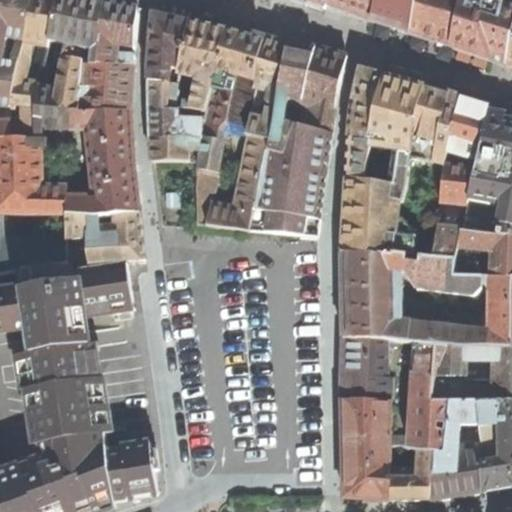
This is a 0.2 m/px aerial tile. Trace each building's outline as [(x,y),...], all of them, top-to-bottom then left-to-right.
[(0,141),(12,142),(12,124),(11,106),(19,65),(25,45),(34,0),(3,0),(0,17),(0,141)] [(38,88),(50,43),(56,0),(34,0),(25,45),(19,65),(11,106),(23,108),(23,124),(12,124),(12,142),(35,141),(36,131),(36,108),(38,88)] [(36,108),(36,131),(42,131),(72,131),(72,113),(81,113),(82,97),(85,66),(88,67),(90,51),(95,52),(94,67),(99,67),(99,66),(105,5),(87,2),(78,0),(56,0),(50,43),(67,46),(58,91),(38,88),(36,108)] [(291,0),(306,4),(326,11),(328,0),(291,0)] [(328,0),(326,11),(354,19),(373,24),(377,0),(328,0)] [(511,0),(377,0),(373,24),(390,29),(422,40),(496,64),(508,68),(511,42),(511,0)] [(124,9),(105,5),(99,66),(135,68),(136,58),(129,58),(130,50),(136,51),(140,15),(139,12),(124,9)] [(150,70),(150,83),(180,87),(182,77),(191,24),(175,20),(155,15),(150,70)] [(209,28),(191,24),(182,77),(199,81),(194,105),(187,104),(185,111),(209,114),(215,85),(227,32),(209,28)] [(227,32),(215,85),(209,114),(204,143),(201,153),(200,164),(200,227),(251,233),(254,210),(255,205),(258,205),(270,142),(250,138),(253,114),(258,84),(265,43),(248,38),(227,32)] [(277,46),(265,43),(258,84),(272,87),(266,117),(253,114),(250,138),(270,142),(274,119),(275,118),(289,49),(277,46)] [(274,119),(270,142),(284,148),(287,125),(291,100),(303,102),(315,56),(303,53),(289,49),(275,118),(274,119)] [(287,125),(334,135),(337,106),(347,65),(331,61),(315,56),(303,102),(291,100),(287,125)] [(133,90),(135,68),(99,66),(99,67),(94,67),(88,67),(85,66),(82,97),(81,113),(81,114),(132,112),(133,90)] [(353,115),(350,137),(370,140),(380,99),(386,77),(374,74),(363,70),(353,115)] [(346,213),(344,252),(398,258),(398,256),(416,258),(418,240),(398,237),(401,216),(399,216),(408,184),(412,160),(415,137),(428,89),(408,83),(386,77),(380,99),(370,140),(372,141),(378,142),(383,137),(397,154),(392,185),(365,181),(348,179),(346,213)] [(150,97),(151,111),(177,112),(177,111),(180,87),(150,83),(150,97)] [(440,92),(428,89),(415,137),(412,160),(434,164),(440,134),(450,96),(440,92)] [(457,97),(450,96),(440,134),(434,164),(446,167),(447,166),(450,155),(462,99),(457,97)] [(477,103),(462,99),(450,155),(466,159),(461,168),(447,166),(446,167),(441,204),(468,206),(478,171),(479,160),(490,115),(491,108),(477,103)] [(151,126),(151,140),(188,140),(204,143),(209,114),(185,111),(177,111),(177,112),(151,111),(151,126)] [(133,122),(132,112),(81,114),(81,113),(72,113),(72,131),(87,131),(91,167),(135,162),(134,151),(133,122)] [(511,119),(509,119),(490,115),(479,160),(478,171),(468,206),(463,231),(463,232),(511,238),(511,119)] [(287,125),(284,148),(270,142),(258,205),(255,205),(254,210),(323,220),(331,156),(334,135),(287,125)] [(42,131),(36,131),(35,141),(12,142),(0,141),(0,275),(33,269),(67,268),(66,242),(3,240),(2,216),(66,217),(68,197),(68,193),(45,193),(45,184),(43,184),(42,131)] [(349,154),(348,179),(365,181),(368,161),(372,141),(370,140),(350,137),(349,154)] [(201,153),(204,143),(188,140),(151,140),(153,151),(154,163),(191,163),(191,153),(201,153)] [(138,186),(135,162),(91,167),(95,197),(68,197),(66,217),(101,219),(115,218),(115,216),(141,214),(138,186)] [(320,239),(323,220),(254,210),(251,233),(320,239)] [(144,239),(141,214),(115,216),(115,218),(115,227),(100,228),(101,219),(66,217),(67,241),(88,239),(91,265),(146,262),(144,239)] [(463,231),(439,229),(434,260),(457,261),(463,232),(463,231)] [(511,238),(463,232),(457,261),(458,261),(456,278),(470,278),(474,252),(492,254),(490,279),(511,279),(511,238)] [(398,256),(398,258),(344,252),(344,296),(344,340),(388,342),(397,343),(398,344),(416,346),(439,348),(467,350),(511,350),(511,279),(490,279),(470,278),(456,278),(458,261),(457,261),(434,260),(426,259),(426,260),(416,259),(416,258),(398,256)] [(135,311),(128,265),(73,273),(72,268),(23,276),(22,274),(0,278),(0,333),(21,330),(24,346),(26,357),(84,348),(83,338),(82,331),(80,319),(135,311)] [(344,368),(343,401),(393,404),(393,398),(395,398),(395,379),(389,379),(388,342),(344,340),(344,368)] [(392,438),(392,447),(401,448),(415,452),(420,452),(436,453),(444,454),(450,402),(435,402),(436,385),(436,378),(439,348),(416,346),(410,439),(392,438)] [(90,347),(84,348),(26,357),(25,359),(41,462),(0,477),(0,480),(4,504),(3,506),(4,511),(90,511),(105,507),(129,499),(128,493),(158,489),(151,448),(141,450),(140,447),(122,450),(123,453),(109,455),(106,437),(104,437),(90,347)] [(511,350),(467,350),(439,348),(436,378),(467,377),(468,359),(494,359),(494,384),(436,385),(435,402),(450,402),(477,402),(511,401),(511,350)] [(392,478),(392,447),(392,438),(393,404),(343,401),(344,444),(345,499),(392,502),(392,478)] [(511,401),(477,402),(479,426),(481,449),(482,457),(482,493),(508,489),(511,488),(511,401)] [(460,497),(482,493),(482,457),(481,449),(459,450),(461,426),(479,426),(477,402),(450,402),(444,454),(436,453),(432,502),(460,497)] [(413,502),(432,502),(436,453),(420,452),(420,478),(392,478),(392,502),(413,502)]
